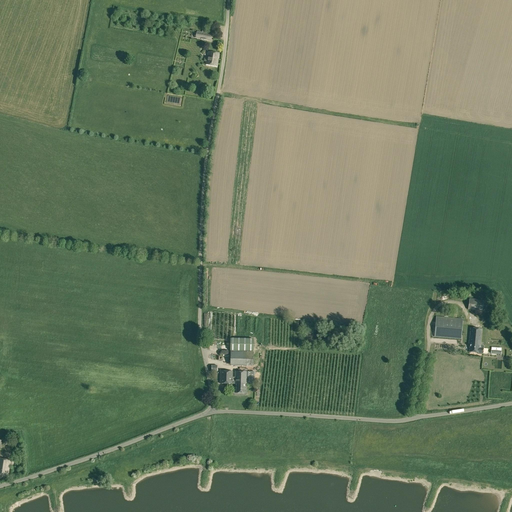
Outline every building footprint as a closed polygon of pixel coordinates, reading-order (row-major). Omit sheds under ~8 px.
[(196,32),(196,33),(195,33),(195,36),(196,36),(195,37),(201,39),(211,41),(212,35),(202,33),(196,32)] [(219,54),(208,52),(207,59),(205,59),(204,61),(206,62),(206,64),(217,66),(219,54)] [(475,311),(482,312),(484,300),(470,298),(468,310),(475,311)] [(463,319),(459,319),(451,318),(436,317),(434,337),(461,339),(463,319)] [(480,345),(481,329),(471,328),(469,345),(470,345),(469,352),(474,353),(478,353),(478,354),(483,354),(483,346),(480,346),(480,345)] [(231,339),(231,351),(256,352),(256,340),(231,339)] [(246,365),(247,352),(231,351),(230,366),(246,366),(246,365)] [(220,383),(232,384),(232,380),(232,372),(220,371),(220,383)] [(232,380),(232,384),(236,384),(236,393),(245,393),(245,382),(246,382),(246,372),(235,372),(235,380),(232,380)] [(15,447),(13,457),(21,458),(23,448),(15,447)] [(11,460),(0,458),(0,475),(8,477),(11,460)]
